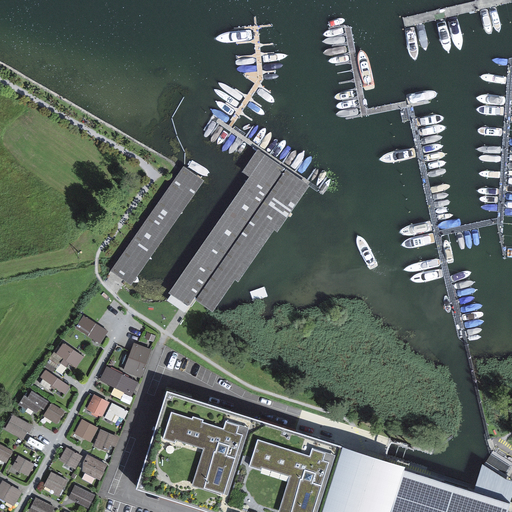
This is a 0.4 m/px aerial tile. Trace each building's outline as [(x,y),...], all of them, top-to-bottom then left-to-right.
[(172,294),(167,300),(182,311),(187,313),(194,304),(211,313),(235,279),(238,281),(274,229),(277,231),(309,186),(309,185),(258,149),(257,150),(242,171),(249,176),(169,292),(172,294)] [(120,277),(131,284),(204,180),(184,165),(110,271),(120,277)] [(108,330),(84,316),(79,324),(103,339),(108,330)] [(83,356),(64,343),(56,355),(74,368),(83,356)] [(152,351),(135,344),(124,370),(142,377),(152,351)] [(138,382),(106,365),(100,378),(132,394),(138,382)] [(70,386),(46,370),(41,377),(66,394),(70,386)] [(49,402),(30,390),(21,405),(40,416),(49,402)] [(321,511),(342,448),(167,394),(138,489),(209,511),(321,511)] [(107,402),(95,396),(88,408),(100,415),(107,402)] [(128,411),(112,403),(108,410),(124,418),(128,411)] [(64,412),(52,404),(46,414),(58,422),(64,412)] [(31,426),(15,416),(7,429),(23,439),(31,426)] [(98,427),(82,419),(75,432),(91,440),(98,427)] [(50,440),(34,431),(28,442),(44,451),(50,440)] [(119,438),(101,431),(95,446),(108,452),(111,445),(115,446),(119,438)] [(12,453),(0,444),(0,459),(5,463),(12,453)] [(82,455),(66,447),(60,458),(76,467),(82,455)] [(107,465),(88,455),(81,468),(100,478),(107,465)] [(35,464),(21,456),(14,467),(29,475),(35,464)] [(70,481),(51,472),(45,486),(63,494),(70,481)] [(506,511),(509,506),(405,473),(392,511),(506,511)] [(21,492),(5,482),(0,490),(0,498),(13,506),(21,492)] [(94,495),(76,485),(69,498),(87,507),(94,495)] [(50,511),(53,507),(36,499),(30,511),(31,511),(50,511)]
